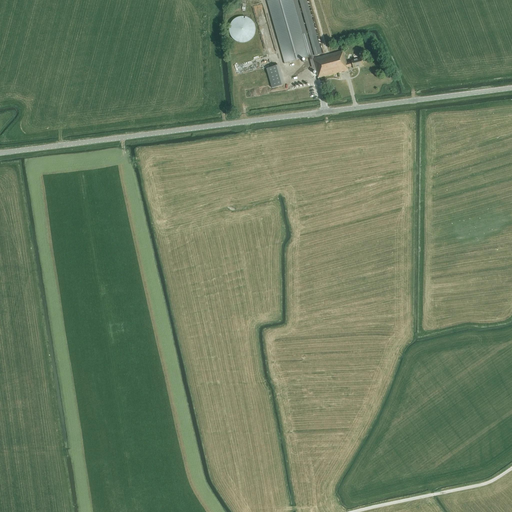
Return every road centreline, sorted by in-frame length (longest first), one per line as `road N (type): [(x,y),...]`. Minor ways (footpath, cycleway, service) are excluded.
road 1 (tertiary): [(0,153),(511,88)]
road 2 (track): [(353,511),(486,483),(511,468)]
